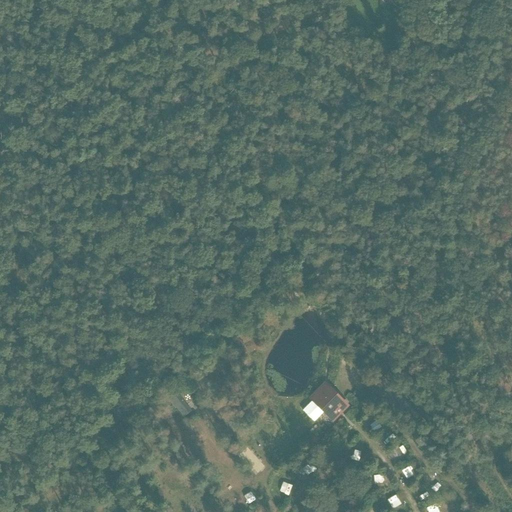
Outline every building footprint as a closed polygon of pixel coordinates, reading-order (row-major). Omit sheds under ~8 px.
[(330,394),(332,393),(325,386),(320,392),(319,391),(311,400),(332,420),(336,416),(340,412),(344,408),(330,394)] [(175,406),(183,417),(191,411),(177,392),(168,399),(173,407),(175,406)] [(398,444),(391,450),(397,457),(404,450),(398,444)] [(354,460),(362,458),(359,450),(351,452),(354,460)] [(398,472),(404,479),(410,474),(404,467),(398,472)] [(373,485),(382,484),(382,475),(373,476),(373,485)] [(286,497),(293,491),(286,482),(278,488),(286,497)] [(417,484),(409,488),(413,496),(421,492),(417,484)] [(393,507),(400,501),(394,494),(387,500),(393,507)] [(444,510),(452,509),(451,500),(443,501),(444,510)]
